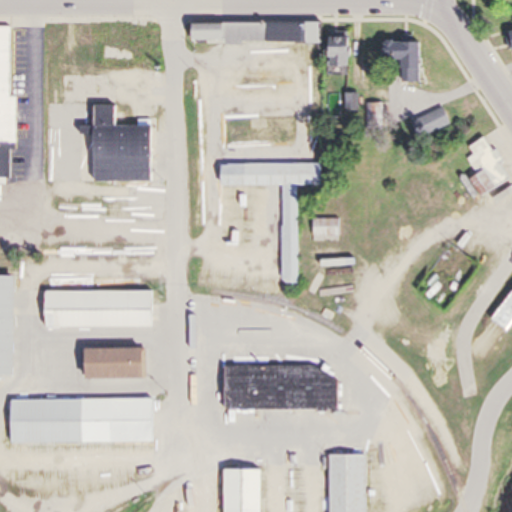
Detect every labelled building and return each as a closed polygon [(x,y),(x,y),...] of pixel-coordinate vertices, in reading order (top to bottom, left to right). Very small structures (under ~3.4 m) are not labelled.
[(328,23),(199,22),(199,42),(328,43),(328,23)] [(104,59),(160,57),(158,23),(131,24),(131,37),(103,38),(104,59)] [(0,144),(16,144),(15,25),(0,24),(0,144)] [(361,36),(336,36),(336,65),(361,65),(361,36)] [(395,41),(394,81),(427,82),(427,42),(395,41)] [(316,149),(327,149),(327,72),(316,72),(316,149)] [(197,123),(210,123),(210,78),(197,78),(197,123)] [(387,103),(364,103),(364,129),(387,129),(387,103)] [(160,181),(160,127),(122,126),(122,106),(100,106),(100,181),(160,181)] [(414,122),(422,139),(454,124),(447,107),(414,122)] [(232,114),(232,149),(298,149),(298,114),(232,114)] [(196,231),(211,231),(211,125),(196,125),(196,231)] [(473,147),(478,154),(471,159),(479,172),(465,180),(479,202),(511,180),(511,172),(489,137),(473,147)] [(288,186),(286,273),(202,272),(202,289),(293,291),(293,275),(304,275),(305,186),(327,187),(328,165),(227,163),(226,235),(257,236),(258,185),(288,186)] [(317,218),(317,239),(344,239),(344,218),(317,218)] [(22,276),(0,276),(0,375),(22,375),(22,276)] [(160,334),(160,291),(46,291),(46,334),(160,334)] [(511,297),(497,321),(511,330),(511,297)] [(153,348),(95,348),(95,378),(153,378),(153,348)] [(333,409),(333,389),(305,389),(305,378),(233,378),(233,409),(333,409)] [(161,443),(161,398),(15,399),(15,443),(161,443)] [(335,511),(371,511),(372,455),(335,455),(335,511)] [(268,511),(268,470),(230,470),(230,511),(268,511)]
